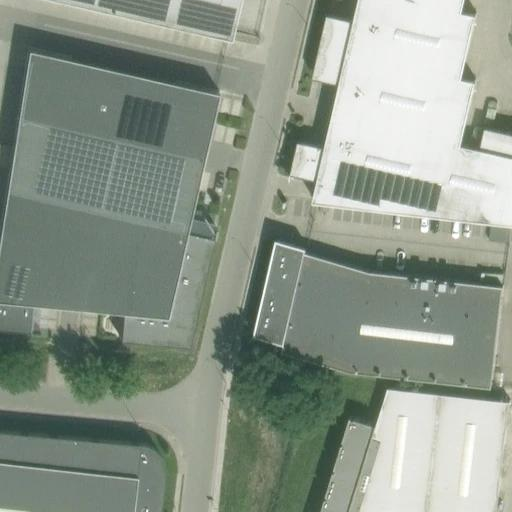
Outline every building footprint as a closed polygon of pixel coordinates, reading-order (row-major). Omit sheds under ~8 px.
[(65,0),(231,38),(232,34),(231,34),(231,36),(212,31),(218,0),(65,0)] [(323,36),(321,45),(462,77),(463,75),(477,12),(463,9),(463,11),(417,0),(359,0),(356,18),(334,14),(329,12),(323,36)] [(417,0),(463,11),(463,9),(465,0),(417,0)] [(319,52),(314,76),(320,77),(341,82),(334,113),(462,143),(462,142),(477,79),(463,75),(462,77),(321,45),(319,52)] [(121,338),(177,343),(190,344),(215,235),(187,229),(219,90),(175,80),(173,92),(69,68),(72,56),(29,46),(0,230),(0,326),(31,329),(34,301),(124,310),(121,338)] [(314,199),(511,221),(511,209),(511,131),(486,125),(481,146),(462,142),(462,143),(334,113),(327,145),(305,140),(300,163),(294,162),(291,177),(292,177),(293,172),(319,178),(314,199)] [(278,237),(255,333),(257,333),(258,330),(286,339),(283,350),(319,360),(351,369),(493,386),(504,284),(371,269),(307,250),(308,245),(306,245),(306,247),(279,239),(279,237),(278,237)] [(498,511),(511,399),(390,385),(378,422),(351,414),(321,511),(498,511)] [(104,433),(105,421),(43,420),(43,431),(104,433)] [(0,511),(160,511),(165,471),(165,469),(165,467),(165,464),(164,462),(164,460),(163,457),(161,455),(160,453),(159,451),(157,449),(155,448),(153,446),(151,445),(149,444),(147,443),(144,442),(142,442),(0,428),(0,511)]
